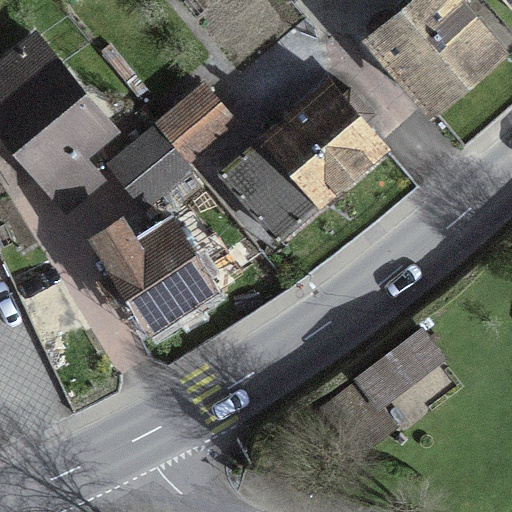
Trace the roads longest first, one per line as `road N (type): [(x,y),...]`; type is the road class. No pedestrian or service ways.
road 1 (primary): [(135,440),(326,326),(511,173)]
road 2 (primary): [(0,502),(135,440)]
